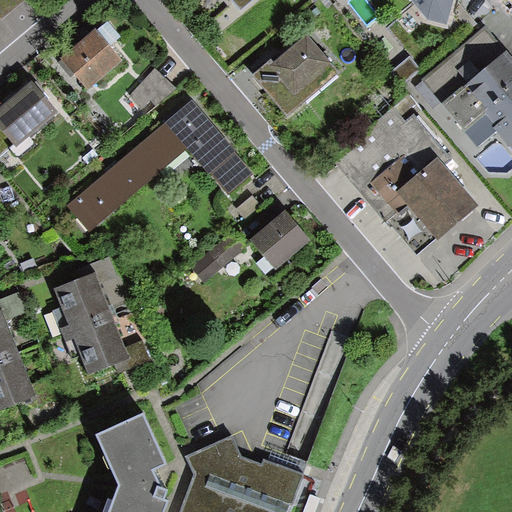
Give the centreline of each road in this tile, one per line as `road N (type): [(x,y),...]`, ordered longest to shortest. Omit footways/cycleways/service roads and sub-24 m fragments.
road 1 (residential): [(448,339),(369,264),(144,0)]
road 2 (secondary): [(357,511),(448,339)]
